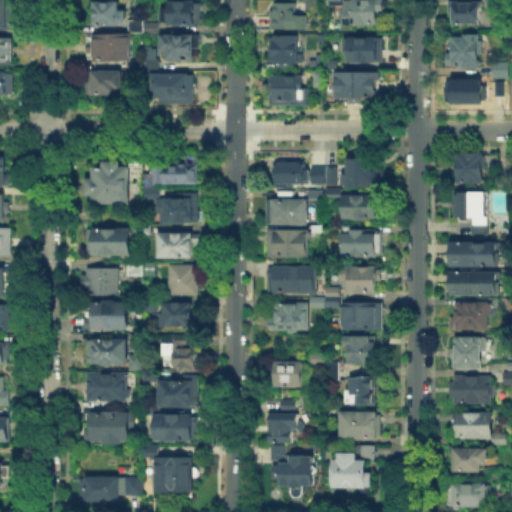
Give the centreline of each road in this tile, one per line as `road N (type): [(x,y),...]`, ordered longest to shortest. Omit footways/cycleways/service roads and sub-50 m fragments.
road 1 (residential): [(48,511),(50,0)]
road 2 (residential): [(233,511),(235,0)]
road 3 (residential): [(0,129),(511,130)]
road 4 (residential): [(416,511),(416,130)]
road 5 (residential): [(416,130),(416,0)]
